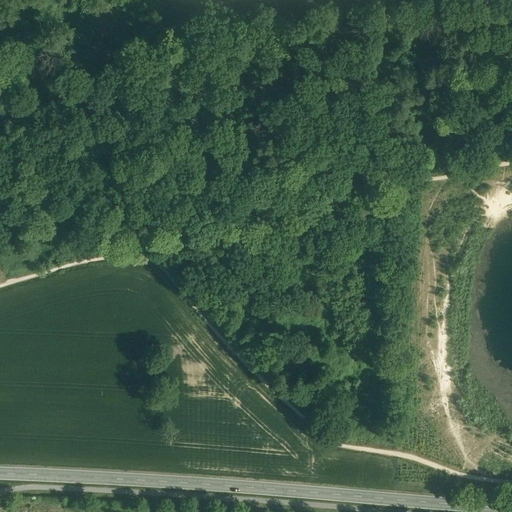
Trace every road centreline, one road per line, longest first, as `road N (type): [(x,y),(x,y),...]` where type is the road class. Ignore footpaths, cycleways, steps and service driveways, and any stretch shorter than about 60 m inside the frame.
road 1 (unknown): [(0,287),(97,260),(151,263),(333,441),(464,477),(511,481)]
road 2 (tertiary): [(0,471),(511,508)]
road 3 (unknown): [(511,174),(456,182),(366,170),(306,173),(226,195),(149,229)]
road 4 (track): [(0,179),(78,214),(149,229)]
